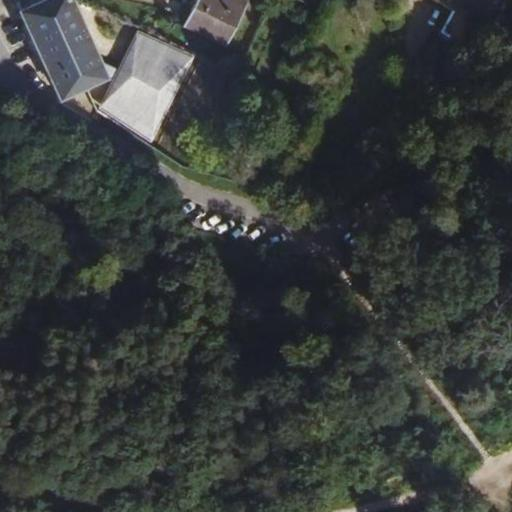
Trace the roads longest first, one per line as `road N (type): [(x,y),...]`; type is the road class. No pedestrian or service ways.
road 1 (track): [(360,220),(404,200),(511,64)]
road 2 (track): [(360,220),(412,133),(416,26)]
road 3 (track): [(511,486),(496,468),(356,511)]
